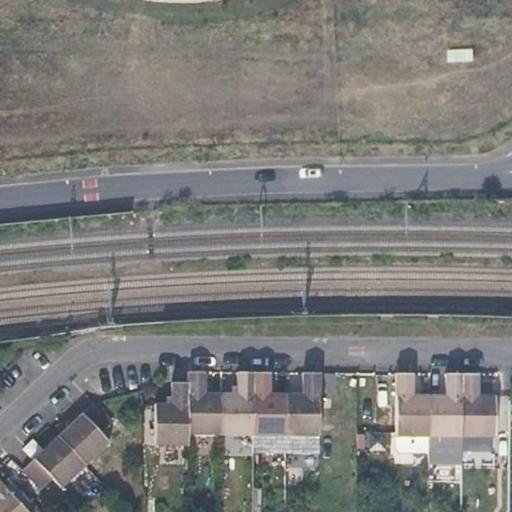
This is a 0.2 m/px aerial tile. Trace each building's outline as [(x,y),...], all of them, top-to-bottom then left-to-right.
[(173,379),(157,379),(156,402),(139,402),(139,444),(172,445),(173,434),(307,436),(307,429),(307,372),(288,371),(288,391),(255,390),(255,371),(223,371),(223,391),(190,390),(189,370),(173,370),(173,379)] [(383,372),(382,430),(383,435),(485,437),(485,394),(467,393),(468,372),(435,372),(434,392),(402,392),(403,372),(383,372)] [(18,457),(7,468),(24,487),(36,476),(47,488),(96,442),(84,430),(96,418),(79,400),(67,411),(18,457)] [(255,450),(254,463),(279,464),(280,452),(255,450)] [(316,466),(317,453),(288,451),(287,465),(316,466)] [(0,511),(14,511),(0,496),(0,511)]
